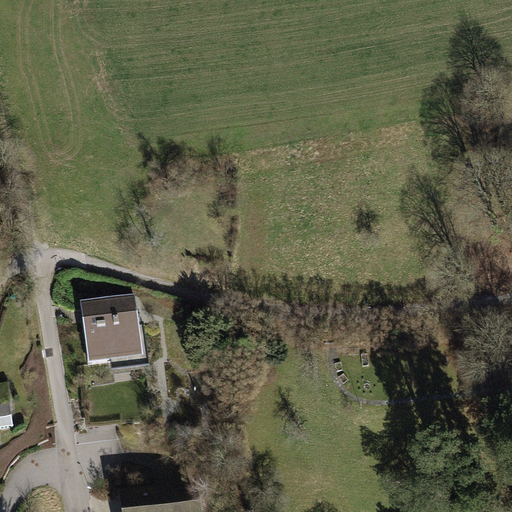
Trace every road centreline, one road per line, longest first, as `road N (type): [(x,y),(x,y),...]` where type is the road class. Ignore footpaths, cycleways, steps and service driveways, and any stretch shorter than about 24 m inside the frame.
road 1 (residential): [(36,262),(65,256),(243,304),(321,311),(398,312),(511,298)]
road 2 (residential): [(36,262),(79,511)]
